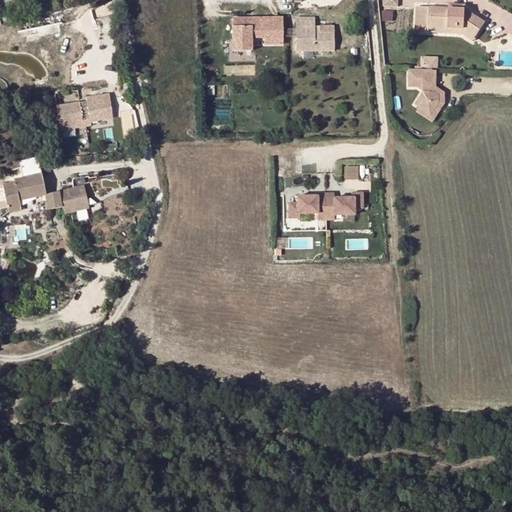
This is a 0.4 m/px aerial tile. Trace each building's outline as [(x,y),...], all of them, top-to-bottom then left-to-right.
[(414,34),(428,34),(428,28),(464,31),(476,38),(486,24),(464,10),(448,9),(415,7),(415,9),(414,34)] [(271,18),(232,19),(232,51),(251,51),(251,37),(260,37),(264,37),(271,44),(278,37),(283,37),(283,29),(271,18)] [(282,18),(271,18),(283,29),(282,18)] [(315,21),(297,21),(297,55),(333,54),(332,25),(315,26),(315,21)] [(428,28),(428,34),(463,37),(472,43),(476,38),(464,31),(428,28)] [(441,67),(441,55),(423,55),(423,67),(441,67)] [(434,71),(429,72),(432,92),(439,98),(440,103),(431,115),(422,109),(418,115),(432,124),(447,103),(446,94),(437,88),(434,71)] [(432,92),(429,72),(407,73),(409,90),(416,89),(420,92),(422,97),(417,106),(422,109),(431,115),(440,103),(439,98),(432,92)] [(90,99),(61,103),(66,132),(94,128),(93,120),(103,119),(107,140),(117,138),(110,92),(90,95),(90,99)] [(22,159),(25,172),(42,169),(40,156),(22,159)] [(19,201),(47,195),(43,176),(2,184),(8,213),(21,210),(19,201)] [(101,186),(117,185),(117,176),(101,178),(101,186)] [(85,185),(47,195),(51,211),(64,208),(66,214),(91,207),(85,185)] [(299,216),(299,214),(318,213),(318,216),(318,220),(334,220),(334,216),(354,216),(354,215),(354,208),(362,208),(362,192),(352,193),(352,197),(333,198),(333,193),(317,194),(317,196),(296,196),(297,203),(288,203),(289,216),(289,218),(299,218),(299,216)]
